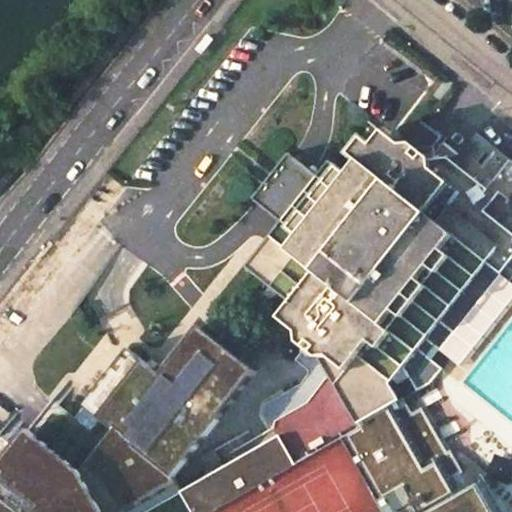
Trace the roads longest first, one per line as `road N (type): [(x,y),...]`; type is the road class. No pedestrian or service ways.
road 1 (primary): [(0,247),(194,0)]
road 2 (residential): [(390,0),(511,98)]
